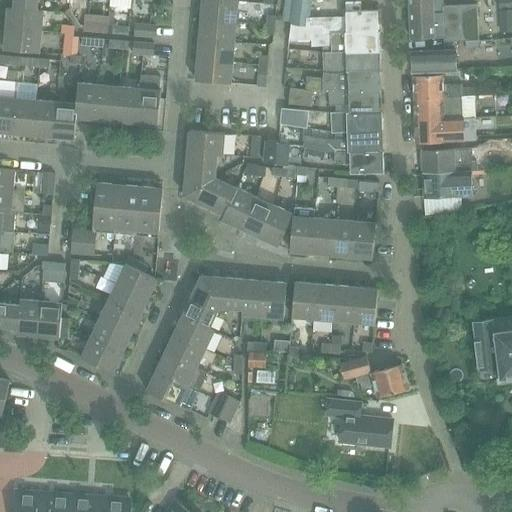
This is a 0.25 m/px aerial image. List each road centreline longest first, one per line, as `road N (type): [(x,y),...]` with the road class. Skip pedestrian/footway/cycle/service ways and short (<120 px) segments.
road 1 (residential): [(0,152),(166,166),(178,109),(183,0)]
road 2 (unclassified): [(382,511),(275,487),(114,409)]
road 3 (residential): [(399,280),(394,0)]
road 4 (unclassified): [(459,496),(399,280)]
road 5 (residential): [(114,409),(0,352)]
